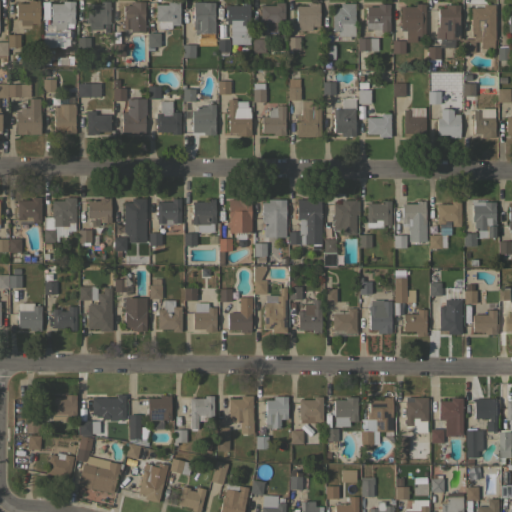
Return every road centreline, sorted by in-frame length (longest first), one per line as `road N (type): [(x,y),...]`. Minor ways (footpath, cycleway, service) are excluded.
road 1 (residential): [(0,163),(511,171)]
road 2 (residential): [(0,363),(511,367)]
road 3 (residential): [(5,364),(6,501)]
